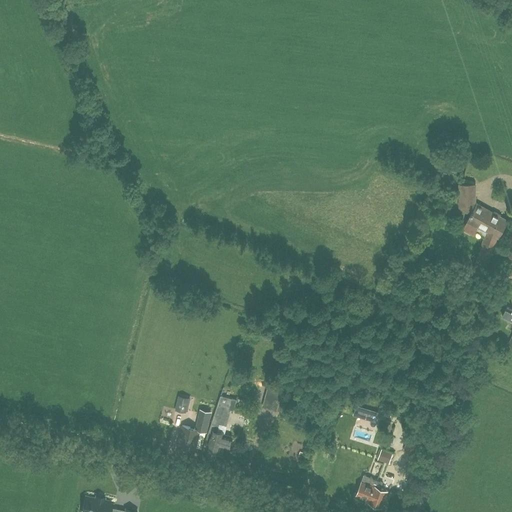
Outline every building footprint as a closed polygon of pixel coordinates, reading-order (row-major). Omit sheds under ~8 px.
[(499,237),(507,221),(475,203),(475,184),(459,184),(459,209),(462,210),(462,209),(471,214),(463,229),(474,235),(478,227),(487,232),(473,272),(484,276),(498,237),(499,237)] [(511,337),(509,343),(511,344),(511,309),(507,307),(502,316),(511,321),(511,337)] [(208,452),(208,454),(216,456),(216,454),(217,455),(220,445),(229,448),(232,438),(216,433),(220,422),(225,423),(229,409),(233,410),(236,400),(221,395),(204,444),(208,445),(207,452),(208,452)] [(263,407),(275,410),(278,398),(266,395),(263,407)] [(176,410),(186,412),(189,398),(179,396),(176,410)] [(196,449),(200,430),(206,432),(210,416),(200,414),(196,429),(182,425),(178,445),(196,449)] [(421,437),(410,433),(404,450),(415,454),(421,437)] [(378,459),(383,461),(387,452),(381,450),(378,459)] [(373,478),(364,475),(356,496),(369,501),(368,503),(382,508),(388,492),(380,489),(382,483),(373,479),(373,478)] [(96,497),(96,498),(86,496),(82,511),(115,511),(117,508),(110,507),(111,501),(103,500),(104,499),(96,497)]
